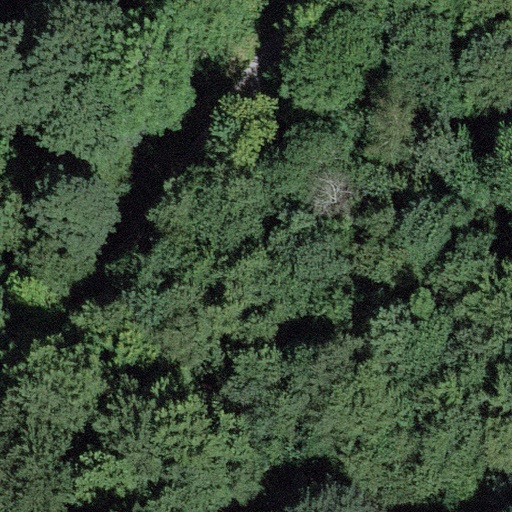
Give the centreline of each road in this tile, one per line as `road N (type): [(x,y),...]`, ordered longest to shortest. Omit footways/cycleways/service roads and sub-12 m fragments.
road 1 (track): [(322,0),(0,396)]
road 2 (track): [(511,343),(421,511)]
